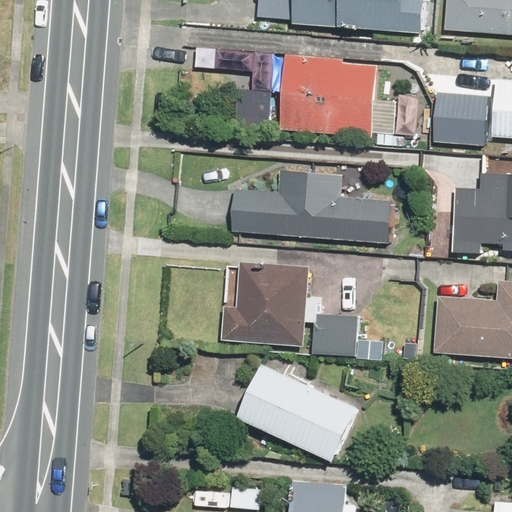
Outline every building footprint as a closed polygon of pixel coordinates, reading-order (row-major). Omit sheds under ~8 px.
[(297,0),(295,30),(423,36),(419,0),(297,0)] [(511,0),(453,0),(452,36),(511,39),(511,0)] [(286,62),(283,133),(381,137),(383,66),(286,62)] [(511,89),(500,89),(499,146),(511,146),(511,89)] [(479,97),(439,95),(438,133),(477,134),(479,97)] [(284,177),(283,196),(240,194),(238,237),(393,246),(395,202),(350,200),(351,181),(284,177)] [(511,184),(451,184),(451,261),(511,261),(511,184)] [(240,319),(226,319),(225,345),(312,348),(314,267),(242,264),(240,319)] [(511,296),(441,293),(438,360),(511,363),(511,296)] [(374,343),(358,342),(359,314),(314,312),(312,354),(373,356),(374,343)] [(368,418),(268,366),(236,427),(336,479),(368,418)] [(297,511),(342,511),(345,484),(300,481),(297,511)] [(232,488),(231,507),(260,508),(261,489),(232,488)]
